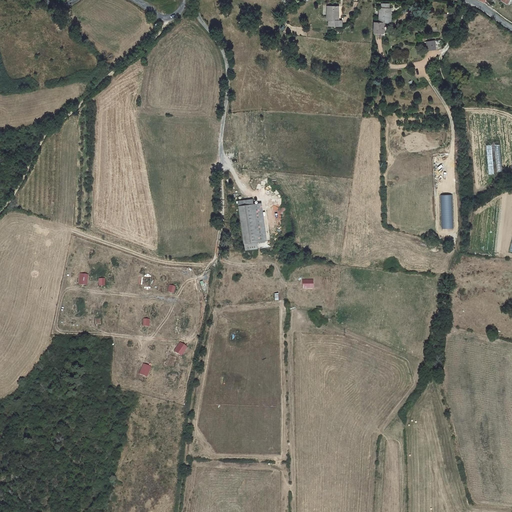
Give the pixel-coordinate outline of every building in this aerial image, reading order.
[(338,7),(326,8),(326,22),(328,22),(338,22),(338,7)] [(383,10),(381,10),(381,24),(393,24),(393,10),(391,10),(383,10)] [(386,25),(376,25),(376,35),(386,35),(386,25)] [(435,41),(427,42),(428,50),(435,50),(435,41)] [(249,197),(241,198),(241,199),(241,204),(247,241),(271,237),(265,199),(249,201),(249,197)]
